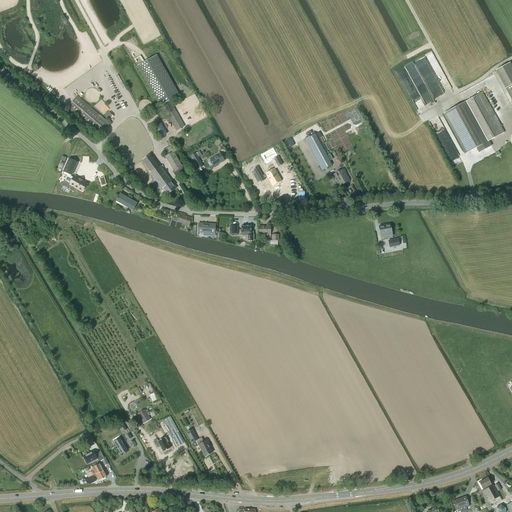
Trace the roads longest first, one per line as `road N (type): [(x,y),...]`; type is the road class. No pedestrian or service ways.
road 1 (tertiary): [(511,196),(270,214),(169,207),(128,185),(0,70)]
road 2 (primary): [(43,495),(114,490),(286,500),(417,485),(511,451)]
road 3 (unknown): [(0,48),(55,82),(117,43),(145,60)]
